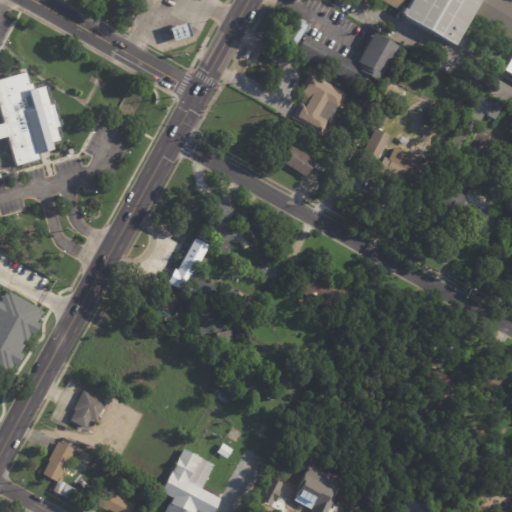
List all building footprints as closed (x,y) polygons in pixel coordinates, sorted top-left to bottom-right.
[(400,0),(395,10),(378,0),(366,0),(365,2),(361,0),(400,0)] [(451,47),(398,16),(401,10),(403,12),(409,0),(511,0),(511,76),(504,72),(511,58),(511,41),(469,17),(451,47)] [(131,30),(143,13),(147,16),(135,33),(131,30)] [(294,18),(295,17),(303,21),(301,24),(304,26),(292,47),(276,38),(288,16),(293,19),(294,18)] [(164,28),(181,23),(186,37),(169,42),(164,28)] [(370,34),(394,47),(369,93),(295,52),(304,35),(354,63),(370,34)] [(473,42),(468,50),(460,46),(465,37),(473,42)] [(502,51),(497,62),(489,57),(494,47),(502,51)] [(0,118),(0,77),(9,75),(23,71),(27,83),(28,82),(30,82),(32,88),(42,85),(48,104),(51,103),(57,124),(54,125),(59,139),(49,143),(51,148),(42,151),(35,153),(37,158),(13,166),(5,136),(1,122),(0,118)] [(344,94),(321,134),(293,118),(299,107),(300,108),(308,94),(300,90),(309,74),(344,94)] [(475,124),(464,117),(477,95),(499,107),(492,120),(482,114),(477,125),(475,124)] [(454,102),(460,105),(456,112),(450,109),(454,102)] [(374,129),(387,136),(374,161),(361,153),(373,129),(374,129)] [(398,137),(406,140),(403,145),(396,142),(398,137)] [(311,166),(303,179),(281,165),(285,159),(281,157),(288,146),(313,162),(311,166)] [(394,180),(375,170),(381,158),(385,160),(391,147),(417,161),(405,185),(394,180)] [(447,211),(457,192),(464,197),(468,190),(490,202),(486,211),(489,213),(481,229),(447,211)] [(228,203),(233,206),(224,224),(237,231),(231,241),(228,240),(225,243),(228,244),(224,253),(212,246),(216,239),(215,238),(217,235),(199,225),(206,212),(207,213),(215,197),(228,203)] [(241,202),(251,208),(243,222),(230,215),(238,200),(241,202)] [(203,250),(200,257),(205,259),(199,270),(193,267),(190,273),(196,276),(192,284),(184,279),(178,290),(163,282),(170,269),(172,270),(178,259),(179,259),(191,237),(206,245),(203,250)] [(261,261),(269,266),(269,265),(275,268),(269,278),(264,275),(264,274),(256,269),(261,261)] [(301,266),(343,290),(332,310),(289,286),(300,266),(301,266)] [(0,374),(2,375),(7,364),(12,366),(15,360),(17,347),(24,333),(29,334),(31,331),(35,309),(1,291),(0,292),(0,374)] [(407,320),(415,324),(405,342),(374,325),(384,307),(407,320)] [(219,323),(229,328),(222,341),(188,323),(195,310),(219,323)] [(229,345),(227,331),(216,333),(218,347),(229,345)] [(484,365),(504,379),(489,401),(471,389),(475,383),(468,379),(479,362),(484,365)] [(433,368),(451,378),(434,410),(420,402),(430,383),(422,379),(429,366),(433,368)] [(315,375),(311,381),(306,378),(310,372),(315,375)] [(82,391),(101,401),(91,419),(86,417),(81,427),(66,419),(71,409),(70,408),(79,390),(82,391)] [(218,390),(229,396),(225,403),(214,397),(218,390)] [(263,398),(267,390),(274,393),(270,401),(263,398)] [(391,446),(383,442),(392,425),(407,432),(398,449),(391,446)] [(58,443),(71,450),(69,453),(71,454),(69,458),(67,457),(58,474),(60,474),(57,479),(56,478),(54,481),(41,474),(47,461),(46,461),(56,442),(58,443)] [(219,442),(229,449),(223,458),(213,451),(219,442)] [(203,484),(200,489),(218,499),(211,511),(196,511),(194,511),(193,511),(163,511),(171,498),(160,492),(182,449),(213,466),(203,484)] [(58,481),(75,490),(69,501),(50,490),(56,480),(58,481)] [(112,511),(100,505),(93,502),(101,489),(109,493),(111,488),(121,494),(119,499),(132,506),(128,511),(112,511)] [(401,511),(411,496),(430,506),(426,511),(401,511)]
